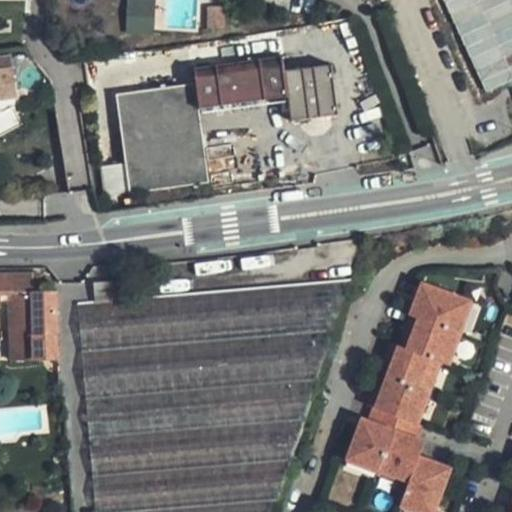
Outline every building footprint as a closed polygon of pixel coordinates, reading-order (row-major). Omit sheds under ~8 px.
[(125,0),(126,33),(154,33),(153,0),(125,0)] [(511,0),(444,0),(483,95),(511,83),(511,0)] [(225,6),(208,7),(208,27),(225,27),(225,6)] [(11,55),(0,56),(0,69),(13,68),(11,55)] [(197,83),(117,94),(129,193),(208,183),(198,107),(288,95),(292,120),(339,113),(332,62),(283,70),(281,56),(195,68),(197,83)] [(43,74),(41,70),(36,67),(31,67),(27,69),(24,71),(22,75),(21,78),(22,83),(24,87),(28,89),(32,90),(36,90),(40,87),(43,84),(44,79),(43,74)] [(13,68),(0,69),(0,99),(17,96),(13,68)] [(13,107),(0,113),(0,134),(21,123),(13,107)] [(127,193),(124,164),(101,166),(104,195),(127,193)] [(117,267),(95,268),(76,279),(95,511),(274,511),(353,279),(120,297),(117,267)] [(40,273),(0,274),(0,307),(0,302),(0,301),(0,294),(9,294),(9,301),(11,359),(58,358),(56,291),(40,291),(40,273)] [(460,311),(449,306),(453,296),(418,283),(412,297),(423,301),(416,318),(452,332),(460,311)] [(456,333),(468,302),(453,296),(449,306),(460,311),(452,332),(456,333)] [(416,318),(423,301),(412,297),(406,314),(416,318)] [(440,363),(452,332),(416,318),(406,314),(401,328),(411,332),(404,349),(435,360),(438,362),(440,363)] [(401,328),(394,345),(404,349),(411,332),(401,328)] [(444,364),(456,333),(452,332),(440,363),(444,364)] [(423,391),(435,360),(404,349),(394,345),(386,342),(381,356),(382,357),(389,359),(386,367),(382,376),(423,391)] [(386,367),(389,359),(382,357),(379,364),(386,367)] [(426,393),(438,362),(435,360),(423,391),(426,393)] [(412,423),(423,391),(382,376),(379,386),(376,393),(369,391),(368,390),(363,404),(368,406),(368,407),(394,416),(412,423)] [(376,393),(379,386),(372,383),(369,391),(376,393)] [(415,424),(426,393),(423,391),(412,423),(415,424)] [(374,470),(394,416),(368,407),(363,420),(368,422),(363,433),(353,429),(347,447),(357,450),(352,462),(374,470)] [(415,456),(404,452),(410,437),(415,424),(412,423),(394,416),(374,470),(405,482),(415,456)] [(363,433),(368,422),(363,420),(357,418),(353,429),(363,433)] [(415,456),(421,441),(410,437),(404,452),(415,456)] [(352,462),(357,450),(347,447),(341,462),(372,474),(374,470),(352,462)] [(433,504),(446,467),(415,456),(405,482),(404,486),(397,504),(417,511),(418,511),(422,500),(433,504)] [(374,470),(372,474),(404,486),(405,482),(374,470)] [(407,511),(429,511),(433,504),(422,500),(418,511),(417,511),(397,504),(396,507),(407,511)]
